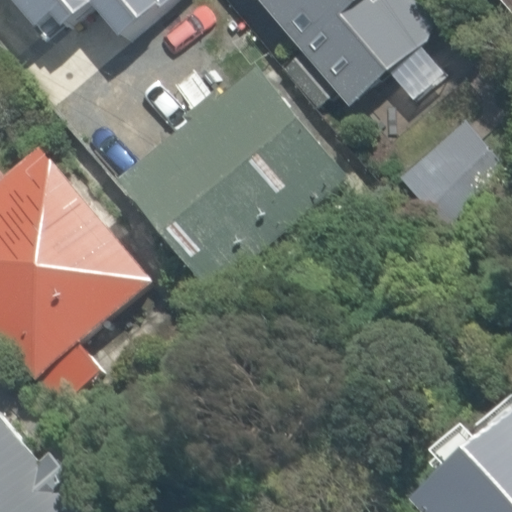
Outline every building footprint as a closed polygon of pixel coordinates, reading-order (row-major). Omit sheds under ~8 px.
[(4,0),(36,36),(51,23),(62,37),(92,13),(122,49),(181,0),(4,0)] [(451,0),(262,0),(357,114),(470,22),(451,0)] [(511,0),(492,0),(511,24),(511,0)] [(373,173),(280,60),(134,180),(228,293),(373,173)] [(165,275),(39,132),(0,165),(0,312),(77,400),(131,353),(107,326),(165,275)] [(92,511),(5,406),(0,410),(0,511),(92,511)] [(511,511),(511,450),(449,511),(511,511)]
